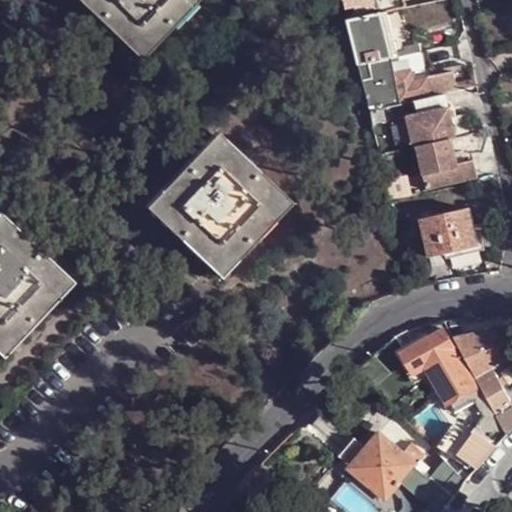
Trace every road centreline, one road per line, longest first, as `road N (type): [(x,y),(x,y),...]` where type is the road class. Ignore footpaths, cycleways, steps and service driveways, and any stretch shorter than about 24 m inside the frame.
road 1 (residential): [(511,293),(437,302),(388,320),(268,431),(204,511)]
road 2 (residential): [(0,469),(27,466),(181,302)]
road 3 (residential): [(511,195),(467,0)]
